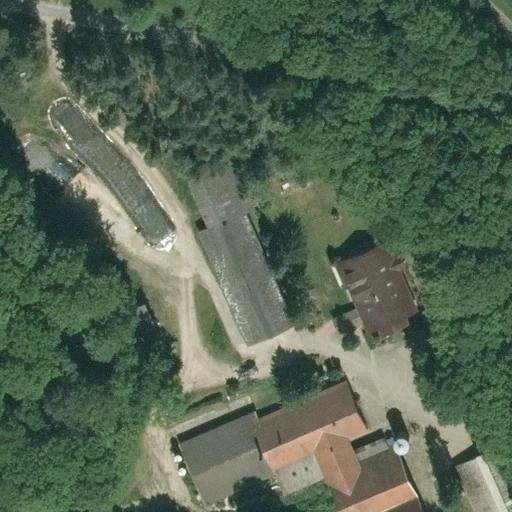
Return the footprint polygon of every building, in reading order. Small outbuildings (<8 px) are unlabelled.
[(74,100),(40,127),(135,242),(169,214),(74,100)] [(228,159),(178,177),(239,342),(289,323),(228,159)] [(383,244),(337,259),(366,349),(412,334),(383,244)] [(178,443),(201,501),(318,455),(329,483),(323,485),(333,511),(423,511),(400,452),(358,468),(348,443),(373,434),(350,375),(178,443)] [(511,511),(511,443),(511,444),(480,455),(500,511),(511,511)]
